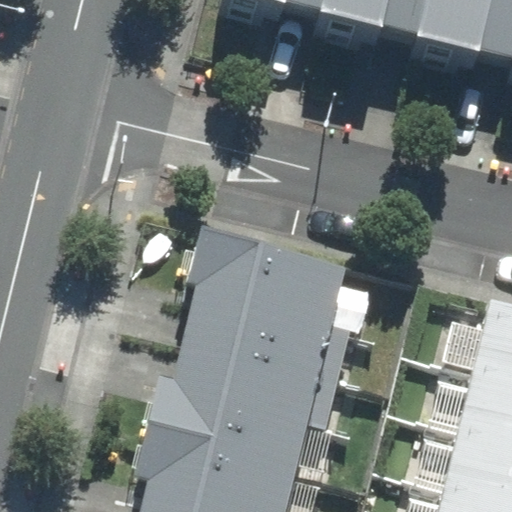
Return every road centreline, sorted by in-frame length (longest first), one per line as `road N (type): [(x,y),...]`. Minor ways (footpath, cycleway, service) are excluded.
road 1 (residential): [(511,215),(60,99)]
road 2 (residential): [(0,348),(60,99)]
